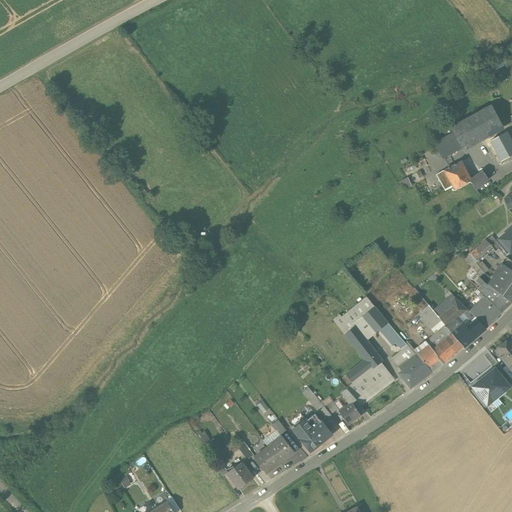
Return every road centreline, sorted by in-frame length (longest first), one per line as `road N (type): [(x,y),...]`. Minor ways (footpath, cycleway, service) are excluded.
road 1 (residential): [(238,511),(443,375),(511,315)]
road 2 (unclassified): [(158,0),(0,90)]
